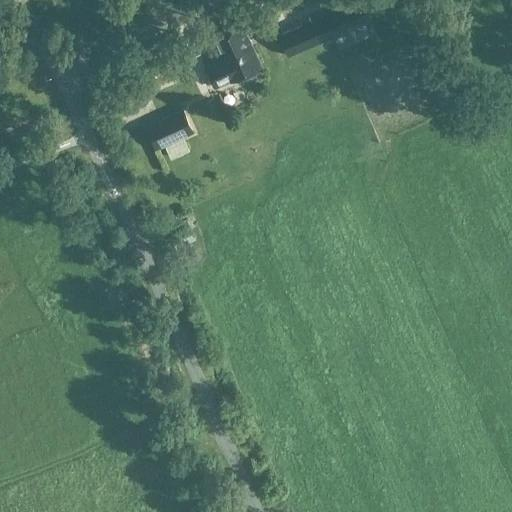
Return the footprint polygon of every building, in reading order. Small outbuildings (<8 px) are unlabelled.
[(363,0),(355,0),(278,34),(288,55),(371,19),(363,0)] [(219,57),(251,44),(241,22),(210,36),(219,57)] [(251,44),(219,57),(220,59),(205,66),(215,87),(229,80),(230,81),(262,66),(251,44)] [(146,126),(156,147),(192,131),(182,109),(146,126)] [(167,229),(176,249),(196,240),(186,220),(167,229)]
